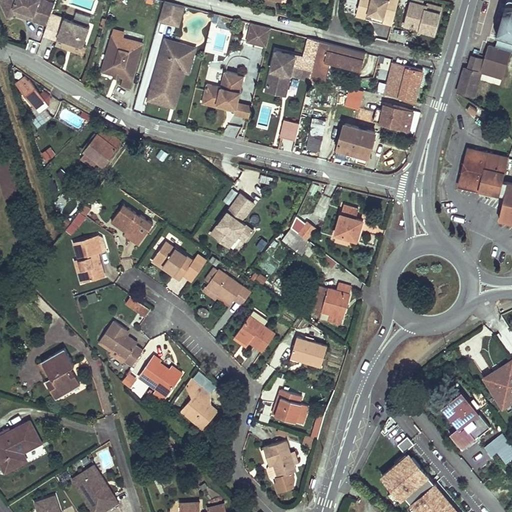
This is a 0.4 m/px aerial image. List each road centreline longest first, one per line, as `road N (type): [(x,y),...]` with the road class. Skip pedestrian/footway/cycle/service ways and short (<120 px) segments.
road 1 (residential): [(0,52),(132,117),(417,193)]
road 2 (residential): [(199,0),(451,65)]
road 3 (residential): [(272,511),(236,468),(247,393),(166,316)]
road 4 (secondary): [(405,315),(368,368),(320,511)]
road 5 (secondary): [(451,65),(417,193)]
